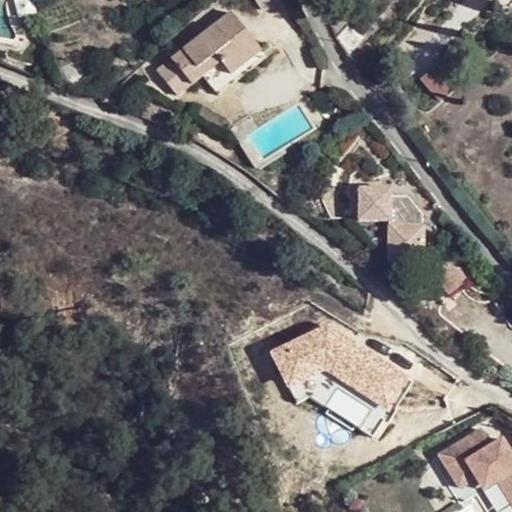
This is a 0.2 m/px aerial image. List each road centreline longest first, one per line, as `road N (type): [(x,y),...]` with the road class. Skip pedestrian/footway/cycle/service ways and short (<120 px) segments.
road 1 (residential): [(511,403),(220,164),(0,66)]
road 2 (residential): [(511,277),(336,58),(308,0)]
